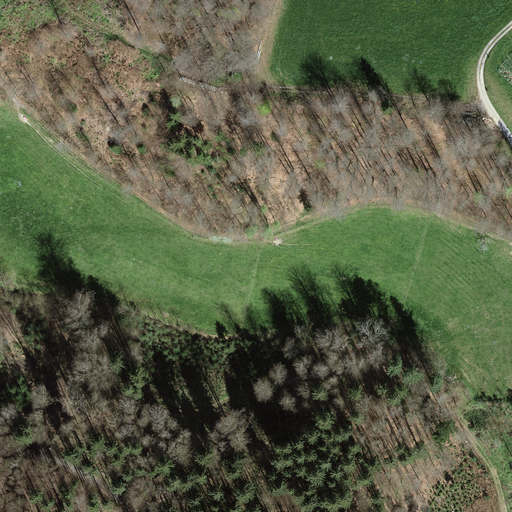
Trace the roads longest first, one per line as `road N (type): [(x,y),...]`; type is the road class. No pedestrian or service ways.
road 1 (track): [(505,511),(498,482),(448,404),(383,368),(312,373),(218,402),(200,424)]
road 2 (track): [(0,447),(71,467),(134,511)]
road 3 (track): [(511,25),(480,68),(487,106),(511,140)]
